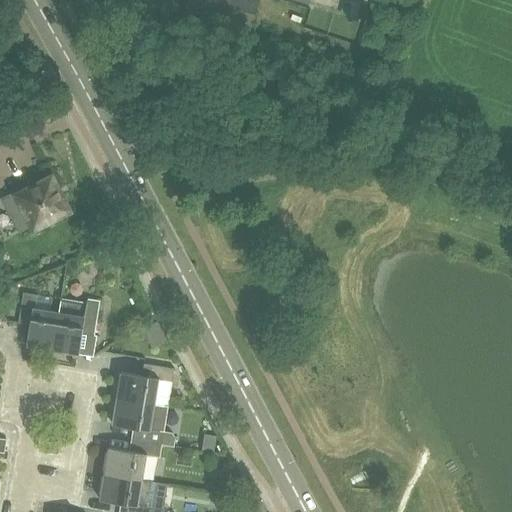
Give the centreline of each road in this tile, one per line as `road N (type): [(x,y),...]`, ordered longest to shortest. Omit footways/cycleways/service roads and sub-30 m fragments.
road 1 (tertiary): [(306,511),(34,0)]
road 2 (residential): [(31,487),(28,424),(15,406),(20,373),(86,383),(67,481),(55,490)]
